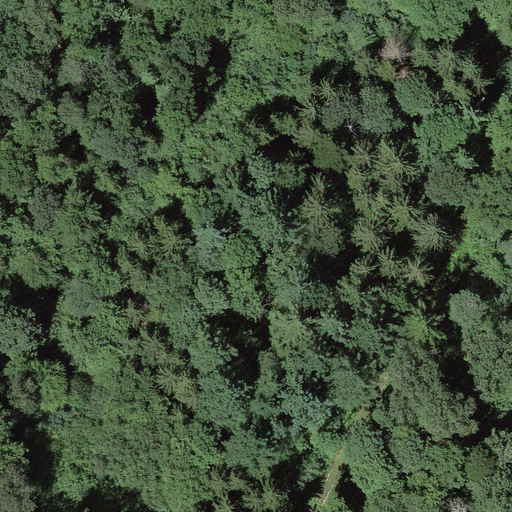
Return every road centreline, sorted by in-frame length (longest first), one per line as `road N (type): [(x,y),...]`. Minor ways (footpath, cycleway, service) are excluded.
road 1 (motorway): [(280,511),(217,230),(147,0)]
road 2 (motorway): [(0,5),(79,260),(134,511)]
road 3 (track): [(511,163),(337,511)]
